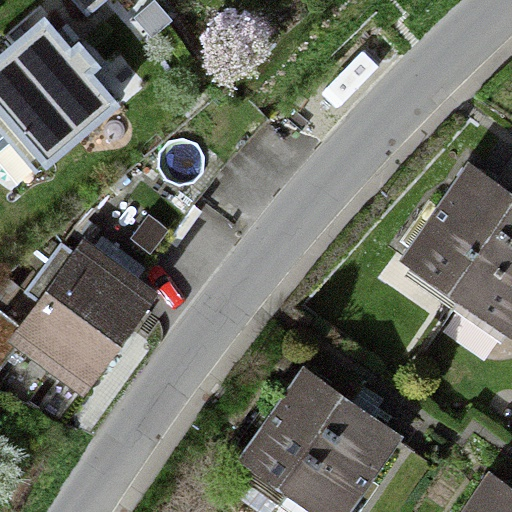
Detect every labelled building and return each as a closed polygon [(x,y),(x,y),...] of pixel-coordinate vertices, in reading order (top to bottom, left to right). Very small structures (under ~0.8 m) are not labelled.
[(73,0),(85,14),(101,0),(73,0)] [(0,72),(0,130),(47,183),(120,119),(93,88),(101,81),(83,61),(75,67),(45,33),(0,72)] [(234,81),(130,172),(75,253),(130,293),(172,236),(220,172),(232,159),(258,132),(271,119),(234,81)] [(404,260),(511,332),(511,192),(469,163),(404,260)] [(22,289),(49,309),(31,333),(92,380),(148,309),(130,293),(75,253),(60,241),(22,289)] [(233,492),(261,511),(346,511),(401,436),(376,418),(338,391),(306,369),(243,457),(253,464),(233,492)] [(511,511),(511,489),(491,475),(466,511),(511,511)]
